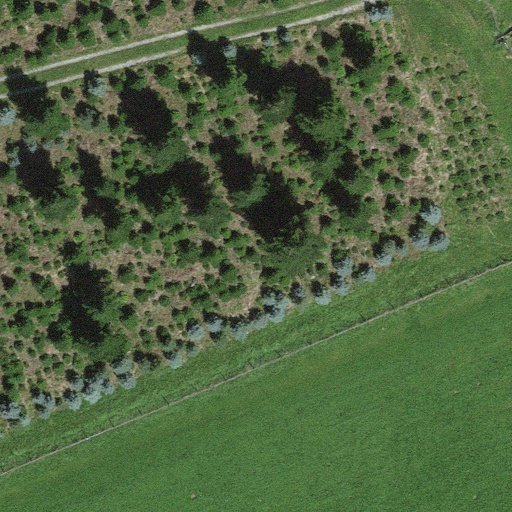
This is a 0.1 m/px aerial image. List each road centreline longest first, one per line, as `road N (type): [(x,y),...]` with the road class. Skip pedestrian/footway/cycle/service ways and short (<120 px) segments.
road 1 (track): [(0,457),(511,212),(511,185),(421,0)]
road 2 (track): [(0,108),(416,0)]
